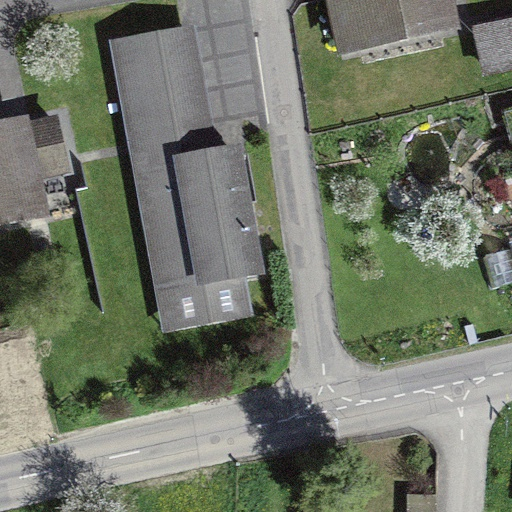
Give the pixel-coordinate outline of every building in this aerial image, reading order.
[(324,0),(334,46),(453,20),(448,0),(324,0)] [(180,23),(110,35),(160,325),(266,307),(238,144),(201,150),(180,23)] [(511,27),(461,41),(473,87),(511,76),(511,27)] [(55,114),(0,126),(0,207),(29,200),(21,168),(65,157),(55,114)] [(511,163),(495,169),(511,224),(511,163)]
